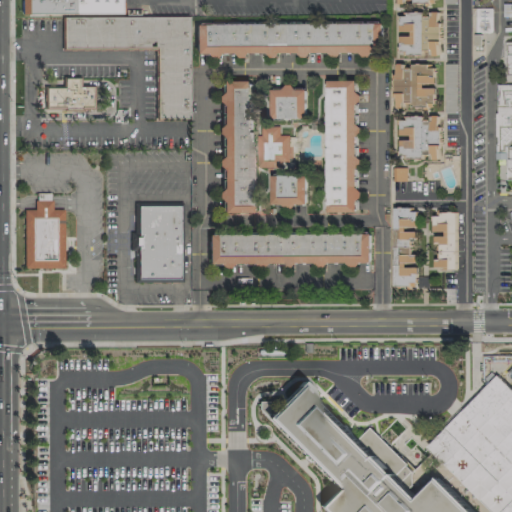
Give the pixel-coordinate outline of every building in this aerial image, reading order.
[(121,0),(121,13),(28,13),(23,14),(22,0),(121,0)] [(511,3),(503,4),(503,17),(511,16),(511,3)] [(438,56),(439,21),(437,21),(438,12),(431,12),(430,17),(422,17),(422,14),(399,13),(399,32),(410,32),(409,36),(399,36),(399,52),(406,52),(406,55),(438,56)] [(156,118),(187,118),(188,16),(64,17),(64,48),(157,48),(156,51),(156,118)] [(385,21),(195,24),(195,54),(207,53),(207,55),(239,55),(330,54),(361,54),(361,57),(385,56),(385,21)] [(511,179),(511,40),(504,41),(503,73),(511,73),(511,84),(498,84),(495,159),(505,158),(507,179),(511,179)] [(394,107),(434,107),(434,88),(423,88),(423,83),(434,83),(434,65),(404,65),(404,64),(394,64),(394,107)] [(45,87),(63,87),(63,83),(63,78),(78,77),(78,82),(78,86),(92,86),(92,107),(81,107),(81,109),(64,109),(64,106),(45,107),(45,87)] [(327,212),(358,212),(358,92),(356,92),(356,80),(327,81),(327,212)] [(253,212),(252,81),(219,81),(220,213),(253,212)] [(307,118),(306,88),(294,88),(294,87),(271,87),(272,119),(307,118)] [(257,168),(282,167),(282,161),(291,161),(290,135),(280,135),(280,126),(261,126),(261,135),(256,135),(257,168)] [(272,207),(293,206),(293,205),(307,205),(307,175),(271,175),(272,207)] [(178,278),(178,206),(136,207),(136,279),(178,278)] [(58,291),(62,290),(60,284),(59,228),(53,227),(52,212),(17,211),(20,285),(28,290),(58,291)] [(456,268),(455,213),(433,213),(433,234),(436,234),(436,259),(434,259),(434,268),(456,268)] [(208,235),(208,266),(372,264),(372,233),(208,235)] [(511,388),(511,511),(493,511),(426,445),(497,373),(511,388)] [(323,511),(318,507),(338,487),(268,418),(301,385),(418,501),(439,479),(472,511),(323,511)]
